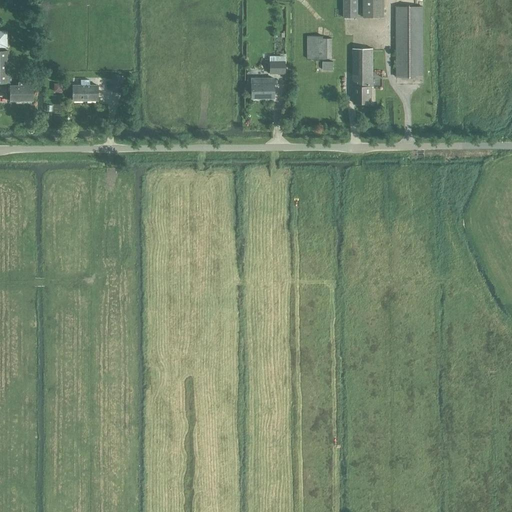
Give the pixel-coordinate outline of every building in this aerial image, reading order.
[(358,0),(344,0),(344,18),(358,18),(358,0)] [(384,0),(364,0),(364,18),(384,18),(384,0)] [(391,12),(391,38),(409,39),(409,12),(391,12)] [(308,58),(332,58),(332,38),(323,38),(323,36),(308,36),(308,58)] [(0,83),(9,83),(9,51),(0,51),(0,83)] [(269,61),(269,74),(285,74),(285,61),(269,61)] [(333,70),(333,62),(323,62),(323,70),(333,70)] [(332,107),(360,107),(360,90),(358,90),(358,86),(373,86),(373,62),(352,62),(353,86),(354,86),(354,90),(332,90),(332,107)] [(251,98),(274,98),(274,78),(251,78),(251,98)] [(73,101),(98,100),(98,85),(90,85),(90,80),(80,80),(80,85),(73,85),(73,101)] [(10,101),(33,101),(33,86),(25,86),(25,82),(18,82),(18,86),(10,86),(10,101)]
